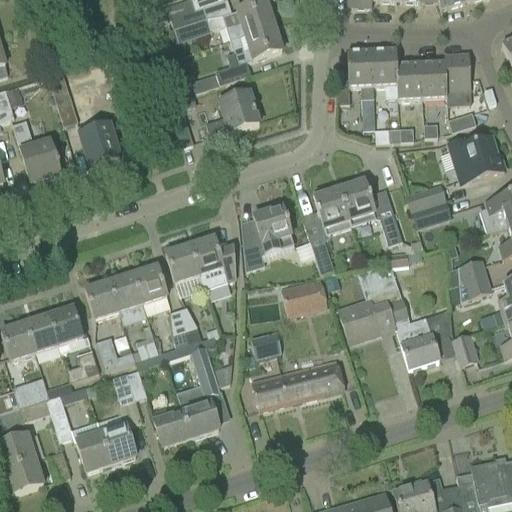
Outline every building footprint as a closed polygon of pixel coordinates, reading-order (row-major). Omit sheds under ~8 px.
[(186,0),(189,7),(190,6),(194,17),(201,15),(222,8),(219,0),(186,0)] [(368,0),(344,0),(344,15),(369,16),(370,8),(369,8),(368,0)] [(368,0),(369,8),(370,8),(393,9),(393,0),(368,0)] [(393,0),(393,9),(418,10),(418,9),(418,0),(393,0)] [(418,0),(418,9),(436,8),(438,17),(462,10),(458,0),(418,0)] [(458,0),(462,10),(485,3),(484,0),(458,0)] [(153,18),(156,30),(194,17),(190,6),(189,7),(153,18)] [(265,9),(221,23),(220,22),(205,24),(209,36),(224,33),(229,48),(272,34),(265,9)] [(201,15),(194,17),(156,30),(160,41),(205,27),(201,15)] [(229,73),(213,78),(214,82),(190,89),(193,101),(218,93),(249,83),(245,70),(280,58),(272,34),(229,48),(232,60),(225,62),(229,73)] [(511,45),(500,51),(511,77),(511,45)] [(394,57),(369,58),(370,94),(371,94),(383,93),(383,105),(395,104),(394,72),(394,57)] [(335,88),(334,112),(347,112),(346,95),(359,95),(359,105),(372,105),(371,94),(370,94),(369,58),(345,59),(346,87),(335,88)] [(441,62),(442,70),(442,69),(443,99),(444,99),(468,98),(466,61),(441,62)] [(442,69),(442,70),(418,71),(419,107),(444,105),(444,99),(443,99),(442,69)] [(418,71),(394,72),(395,104),(395,108),(419,107),(418,71)] [(46,84),(49,94),(56,114),(62,134),(77,130),(70,109),(61,80),(46,84)] [(222,126),(204,132),(209,147),(257,131),(248,101),(247,101),(242,87),(218,95),(223,109),(217,110),(222,126)] [(17,93),(0,98),(0,130),(13,126),(9,114),(22,110),(17,93)] [(177,106),(165,110),(179,156),(192,152),(177,106)] [(446,128),(450,140),(474,132),(470,120),(446,128)] [(11,133),(23,172),(29,191),(58,182),(55,173),(58,172),(57,168),(54,169),(48,150),(33,154),(25,129),(11,133)] [(76,135),(82,154),(88,173),(118,164),(108,133),(95,137),(92,130),(76,135)] [(422,132),(422,145),(435,144),(434,132),(422,132)] [(410,136),(398,137),(398,149),(411,149),(410,136)] [(398,137),(386,137),(373,138),(374,150),(398,149),(398,137)] [(446,151),(454,175),(459,189),(466,187),(467,189),(502,178),(498,164),(495,165),(489,146),(463,154),(460,146),(446,151)] [(349,193),(337,197),(349,234),(374,226),(378,227),(387,253),(400,249),(384,197),(366,203),(361,184),(347,188),(349,193)] [(405,205),(410,219),(443,209),(438,194),(405,205)] [(349,234),(337,197),(326,200),(325,195),(311,200),(318,224),(324,242),(349,234)] [(511,200),(482,210),(485,217),(477,220),(483,240),(504,234),(511,231),(511,200)] [(443,209),(410,219),(415,237),(448,227),(443,209)] [(256,238),(240,243),(244,278),(263,273),(259,263),(292,253),(280,215),(252,224),(256,238)] [(511,231),(504,234),(509,249),(496,253),(501,267),(511,263),(511,231)] [(197,250),(188,252),(198,284),(202,298),(203,297),(233,288),(231,251),(216,256),(212,245),(211,245),(210,241),(196,246),(197,250)] [(421,257),(418,247),(409,250),(412,260),(421,257)] [(309,249),(295,251),(298,268),(312,265),(309,249)] [(479,268),(456,275),(451,277),(451,264),(457,262),(453,250),(442,254),(445,266),(447,296),(457,293),(484,284),(479,268)] [(188,252),(164,260),(170,279),(174,291),(175,291),(178,301),(180,305),(202,298),(198,284),(188,252)] [(325,254),(311,258),(319,284),(333,281),(325,254)] [(141,278),(131,281),(141,312),(165,304),(155,274),(154,274),(150,271),(142,273),(141,278)] [(390,274),(370,276),(381,312),(385,311),(391,332),(392,331),(394,336),(407,378),(438,368),(433,353),(436,353),(437,346),(449,342),(448,317),(424,325),(408,330),(390,274)] [(336,318),(339,327),(345,346),(361,341),(362,346),(394,336),(392,331),(391,332),(385,311),(381,312),(370,276),(355,278),(365,308),(336,318)] [(131,281),(108,289),(118,320),(141,312),(131,281)] [(484,284),(457,293),(459,310),(489,300),(484,284)] [(326,315),(319,286),(279,296),(287,325),(326,315)] [(497,309),(504,331),(511,328),(511,288),(502,291),(506,306),(497,309)] [(83,297),(90,316),(93,327),(118,320),(108,289),(83,297)] [(56,320),(48,323),(57,354),(60,361),(66,359),(68,355),(66,351),(81,346),(71,315),(69,312),(55,316),(56,320)] [(48,323),(24,330),(34,361),(57,354),(48,323)] [(511,349),(500,353),(504,367),(511,363),(511,328),(504,331),(504,332),(506,331),(511,349)] [(0,337),(0,339),(5,357),(9,369),(34,361),(24,330),(0,337)] [(134,349),(140,366),(157,360),(148,332),(142,333),(146,345),(134,349)] [(196,335),(183,339),(190,361),(192,360),(204,356),(215,352),(212,344),(218,342),(215,335),(205,339),(207,346),(200,348),(196,335)] [(183,339),(171,343),(175,356),(157,361),(160,370),(190,361),(183,339)] [(275,359),(271,341),(249,347),(254,365),(275,359)] [(468,343),(452,348),(460,374),(476,368),(468,343)] [(109,345),(95,350),(104,378),(133,369),(128,354),(118,357),(120,364),(116,365),(109,345)] [(201,387),(205,399),(217,395),(211,378),(204,356),(192,360),(201,387)] [(79,372),(64,377),(68,390),(97,381),(90,359),(76,364),(79,372)] [(253,368),(251,359),(242,361),(245,370),(253,368)] [(250,390),(252,399),(257,418),(341,397),(334,369),(250,390)] [(231,371),(211,378),(217,395),(229,391),(231,371)] [(137,378),(124,382),(133,408),(145,404),(137,378)] [(133,408),(124,382),(110,386),(119,413),(133,408)] [(12,399),(17,416),(44,408),(47,407),(44,397),(24,404),(19,390),(10,393),(12,399)] [(67,390),(44,397),(47,407),(58,403),(70,399),(67,390)] [(0,402),(0,421),(12,418),(17,416),(12,399),(0,402)] [(58,403),(47,407),(44,408),(48,421),(58,449),(71,445),(58,403)] [(194,415),(180,419),(189,447),(217,438),(206,403),(202,404),(192,407),(194,415)] [(17,416),(22,430),(48,421),(44,408),(17,416)] [(81,431),(75,408),(63,411),(69,434),(81,431)] [(150,421),(155,437),(161,456),(189,447),(180,419),(166,424),(164,417),(150,421)] [(120,422),(95,430),(109,473),(134,465),(120,422)] [(95,430),(71,437),(85,481),(109,473),(95,430)] [(0,451),(0,472),(2,478),(34,468),(26,443),(0,451)] [(47,463),(49,469),(55,488),(69,484),(61,459),(47,463)] [(470,480),(454,483),(456,493),(460,511),(479,511),(485,511),(488,507),(503,503),(508,506),(511,506),(511,511),(511,467),(496,471),(495,468),(468,474),(470,480)] [(34,468),(2,478),(10,503),(42,492),(34,468)] [(392,499),(395,511),(431,511),(430,509),(441,506),(436,487),(425,490),(425,489),(392,499)] [(345,511),(387,511),(384,501),(345,511)]
